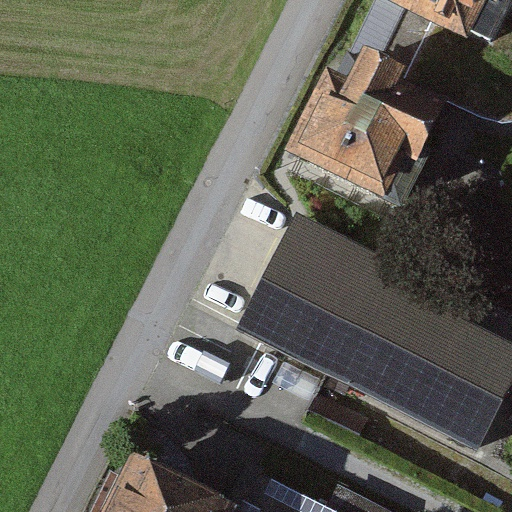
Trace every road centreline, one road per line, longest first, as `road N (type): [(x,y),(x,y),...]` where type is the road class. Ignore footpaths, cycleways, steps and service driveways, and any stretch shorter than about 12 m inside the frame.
road 1 (residential): [(134,350),(322,0)]
road 2 (residential): [(438,511),(134,350)]
road 3 (residential): [(54,511),(134,350)]
